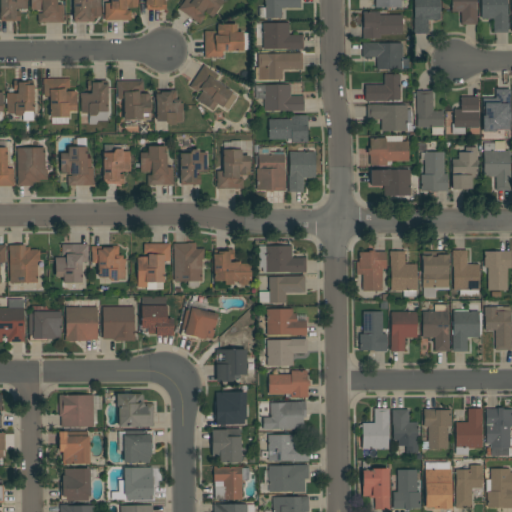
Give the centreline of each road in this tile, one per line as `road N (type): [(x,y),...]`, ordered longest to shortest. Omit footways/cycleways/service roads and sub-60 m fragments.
road 1 (residential): [(0,217),(511,220)]
road 2 (residential): [(332,224),(337,511)]
road 3 (residential): [(330,0),(342,224)]
road 4 (residential): [(0,373),(153,372),(176,381),(182,400)]
road 5 (residential): [(335,382),(511,380)]
road 6 (residential): [(0,54),(166,53)]
road 7 (residential): [(27,373),(29,511)]
